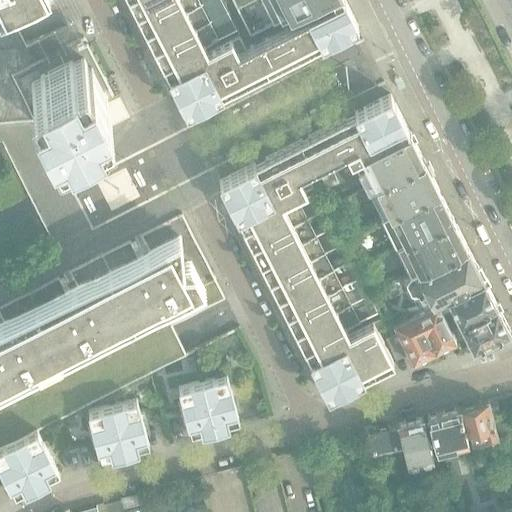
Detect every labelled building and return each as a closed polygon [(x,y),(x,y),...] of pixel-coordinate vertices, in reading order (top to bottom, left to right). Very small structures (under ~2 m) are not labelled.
[(0,0),(0,123),(46,120),(50,128),(52,127),(58,137),(68,132),(69,134),(102,118),(100,115),(111,110),(105,100),(108,98),(105,95),(91,66),(89,68),(83,57),(75,41),(74,42),(65,26),(27,45),(14,19),(50,0),(0,0)] [(129,0),(136,14),(163,0),(129,0)] [(145,31),(181,13),(174,0),(163,0),(136,14),(145,31)] [(278,66),(312,49),(308,41),(318,36),(322,44),(322,43),(322,44),(330,40),(331,40),(349,30),(357,26),(358,25),(353,17),(354,17),(344,0),(332,0),(335,4),(272,35),(247,48),(243,39),(204,59),(199,49),(175,61),(180,71),(169,77),(173,85),(173,86),(182,104),(187,112),(195,108),(195,109),(214,99),(222,94),(219,87),(229,82),(232,89),(233,89),(267,72),(278,67),(278,66)] [(316,2),(319,0),(232,0),(234,2),(238,0),(261,0),(265,7),(242,18),(250,35),(288,16),(316,2)] [(154,48),(190,30),(181,13),(145,31),(154,48)] [(199,49),(190,30),(154,48),(163,67),(164,67),(175,61),(199,49)] [(354,158),(360,154),(408,130),(404,122),(404,121),(395,103),(394,103),(390,95),(390,94),(382,99),(381,98),(363,108),(355,112),(355,113),(354,113),(358,120),(348,125),(345,118),(344,118),(310,135),(299,140),(299,141),(265,158),(269,165),(259,170),(255,163),(246,167),(228,177),(219,181),(220,181),(219,181),(224,190),(223,190),(237,217),(238,217),(247,211),(252,220),(277,207),(273,199),(304,183),(320,175),(326,173),(333,169),(341,165),(354,158)] [(423,159),(419,152),(409,131),(409,130),(408,130),(384,142),(360,154),(354,158),(368,188),(423,159)] [(382,216),(437,188),(438,188),(424,159),(423,159),(368,188),(382,216)] [(338,181),(333,169),(326,173),(320,175),(326,187),(338,181)] [(452,216),(437,188),(382,216),(395,245),(452,216)] [(286,224),(277,207),(252,220),(252,222),(243,227),(250,242),(286,224)] [(0,449),(15,442),(37,431),(151,373),(186,355),(172,326),(225,298),(182,214),(0,306),(0,449)] [(466,244),(452,216),(395,245),(409,273),(466,244)] [(259,259),(295,241),(286,224),(250,242),(259,259)] [(268,276),(304,258),(303,258),(295,241),(259,259),(268,276)] [(418,309),(436,300),(483,276),(476,264),(466,244),(409,273),(404,280),(411,292),(416,292),(411,294),(418,309)] [(276,293),(312,275),(304,258),(268,276),(276,293)] [(285,310),(321,293),(312,275),(276,293),(285,310)] [(496,302),(487,286),(488,286),(483,276),(436,300),(448,326),(496,302)] [(294,328),(330,310),(321,293),(285,310),(294,328)] [(455,340),(448,326),(436,300),(418,309),(393,322),(412,361),(455,340)] [(508,327),(500,311),(500,310),(496,302),(448,326),(455,340),(461,352),(472,347),(510,329),(509,327),(508,327)] [(302,345),(338,327),(330,310),(294,328),(302,345)] [(380,317),(373,321),(375,326),(377,330),(385,326),(380,317)] [(393,361),(389,353),(377,330),(375,326),(346,341),(338,327),(302,345),(305,349),(312,345),(317,355),(310,359),(323,386),(324,386),(328,395),(328,394),(328,395),(336,390),(337,391),(355,381),(364,377),(360,369),(370,364),(374,372),(393,362),(393,361)] [(237,410),(230,386),(226,374),(215,377),(214,377),(202,380),(215,429),(228,426),(227,425),(239,422),(236,410),(237,410)] [(215,429),(202,380),(190,383),(190,384),(178,387),(182,399),(181,399),(188,423),(191,435),(203,432),(215,429)] [(146,434),(140,410),(139,410),(136,398),(124,401),(112,404),(125,453),(137,450),(137,449),(149,446),(146,434)] [(497,436),(487,400),(458,407),(466,443),(468,442),(497,436)] [(125,453),(112,404),(100,407),(100,408),(88,411),(91,423),(97,447),(98,447),(101,459),(113,456),(125,453)] [(466,443),(458,407),(427,415),(435,450),(466,443)] [(433,458),(423,416),(366,430),(371,451),(402,444),(407,465),(433,458)] [(54,463),(43,440),(43,441),(37,431),(15,442),(38,486),(49,480),(59,474),(54,463)] [(38,486),(15,442),(0,449),(0,467),(9,486),(10,486),(15,496),(26,491),(38,486)] [(340,481),(339,472),(336,463),(323,468),(328,486),(340,481)]
